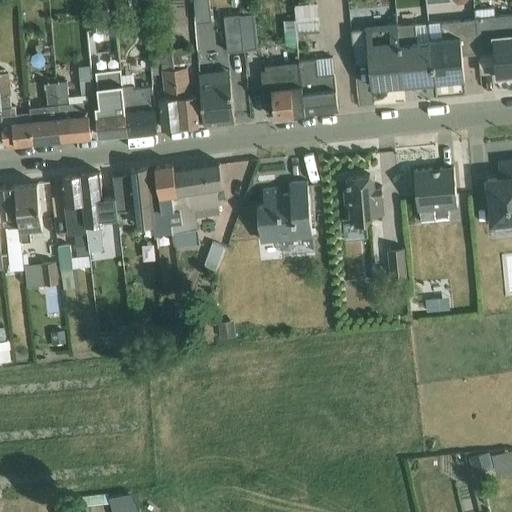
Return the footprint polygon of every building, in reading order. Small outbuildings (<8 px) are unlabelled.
[(209,0),(193,0),(196,25),(212,23),(209,0)] [(296,21),(298,36),(320,33),(317,4),(295,7),(296,21)] [(476,21),(478,54),(494,53),(496,74),(496,78),(511,76),(511,16),(494,18),(493,9),(475,11),(476,21)] [(240,15),(225,17),(229,52),(244,51),(240,15)] [(298,36),(296,21),(283,23),(286,44),(298,43),(298,36)] [(429,25),(434,83),(464,80),(462,56),(478,54),(476,21),(429,25)] [(403,86),(398,28),(397,24),(366,27),(366,31),(351,32),(354,67),(376,65),(377,76),(371,76),(372,89),(403,86)] [(398,28),(403,86),(434,83),(429,25),(398,28)] [(173,50),(175,64),(189,63),(187,48),(173,50)] [(175,64),(173,50),(160,51),(165,99),(160,100),(163,129),(181,128),(175,70),(175,64)] [(494,53),(478,54),(480,75),(496,74),(494,53)] [(300,62),(305,116),(338,112),(338,111),(333,59),(300,62)] [(158,62),(151,62),(152,75),(159,74),(158,62)] [(305,116),(300,62),(265,67),(266,70),(261,71),(264,91),(269,91),(270,105),(273,104),(275,119),(305,116)] [(56,83),(63,141),(92,137),(87,95),(92,94),(89,67),(79,68),(81,95),(68,97),(67,82),(56,83)] [(175,70),(181,128),(199,126),(196,96),(191,96),(188,68),(175,70)] [(126,112),(123,86),(122,71),(97,73),(100,107),(96,107),(99,137),(128,134),(126,112)] [(229,71),(200,74),(204,126),(235,123),(229,71)] [(0,75),(0,108),(0,112),(4,146),(34,143),(31,113),(17,114),(16,107),(12,107),(8,74),(0,75)] [(31,113),(34,143),(63,141),(56,83),(45,84),(47,107),(31,109),(31,113)] [(123,86),(126,112),(155,109),(153,87),(135,89),(135,85),(123,86)] [(126,112),(128,134),(158,131),(155,109),(126,112)] [(502,179),(487,181),(493,239),(511,237),(511,162),(501,163),(502,179)] [(170,225),(172,235),(175,246),(200,244),(196,218),(220,214),(216,189),(224,188),(220,163),(174,171),(178,195),(172,196),(174,211),(181,211),(183,224),(170,225)] [(153,211),(155,225),(156,236),(172,235),(170,225),(183,224),(181,211),(174,211),(172,196),(178,195),(174,171),(173,165),(155,167),(162,210),(153,211)] [(115,197),(117,211),(134,210),(136,227),(155,225),(153,211),(148,168),(130,170),(131,179),(127,180),(127,175),(114,177),(114,176),(113,176),(115,197)] [(420,212),(449,209),(457,209),(454,168),(440,169),(440,171),(432,172),(432,170),(414,172),(417,212),(420,212)] [(81,175),(88,233),(91,252),(103,250),(100,224),(118,222),(118,218),(117,211),(115,197),(102,198),(100,173),(81,175)] [(88,233),(81,175),(62,177),(68,236),(88,233)] [(348,187),(344,191),(344,205),(348,208),(350,224),(368,223),(373,216),(384,215),(382,188),(375,188),(374,179),(370,175),(347,177),(348,187)] [(264,205),(257,206),(261,243),(313,238),(307,182),(289,184),(291,195),(281,196),(280,189),(263,190),(264,205)] [(16,187),(22,242),(31,241),(30,230),(42,228),(38,184),(16,187)] [(22,242),(16,187),(15,185),(0,186),(0,228),(2,228),(8,228),(12,271),(25,269),(24,265),(22,242)] [(449,209),(420,212),(421,223),(450,221),(449,209)] [(70,246),(58,247),(63,290),(76,288),(73,269),(91,267),(86,235),(74,236),(77,257),(72,257),(70,246)] [(131,242),(134,257),(147,255),(144,240),(131,242)] [(212,243),(203,266),(215,271),(224,247),(212,243)] [(511,248),(495,250),(498,288),(511,286),(511,248)] [(404,249),(388,250),(390,282),(407,280),(404,249)] [(24,265),(25,269),(27,287),(58,284),(56,263),(24,265)] [(178,299),(179,309),(189,309),(188,297),(183,298),(183,299),(178,299)] [(179,309),(178,299),(164,301),(165,310),(179,309)] [(450,300),(426,303),(428,312),(451,309),(450,300)] [(234,321),(219,323),(220,338),(236,336),(234,321)] [(103,323),(89,328),(93,342),(107,337),(103,323)] [(130,325),(132,340),(149,338),(147,323),(133,324),(130,325)] [(132,340),(130,325),(119,326),(122,355),(134,354),(132,340)] [(65,331),(51,332),(52,344),(66,343),(65,331)] [(10,342),(0,342),(0,362),(11,362),(10,349),(10,342)] [(511,453),(511,451),(492,456),(496,475),(511,471),(511,453)] [(490,453),(469,459),(473,474),(494,468),(490,453)] [(133,511),(129,493),(109,497),(112,511),(133,511)]
